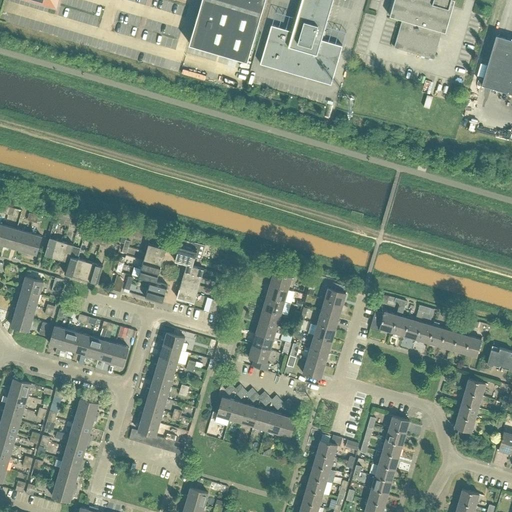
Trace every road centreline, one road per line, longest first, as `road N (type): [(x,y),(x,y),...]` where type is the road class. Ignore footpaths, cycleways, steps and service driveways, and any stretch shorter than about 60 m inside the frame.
road 1 (residential): [(450,463),(428,410),(375,390),(341,388)]
road 2 (residential): [(127,388),(0,349)]
